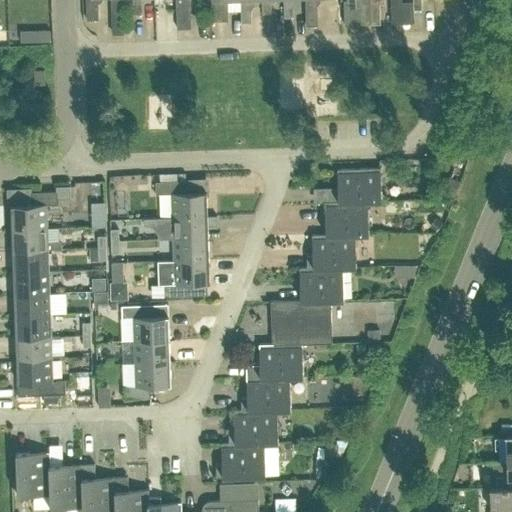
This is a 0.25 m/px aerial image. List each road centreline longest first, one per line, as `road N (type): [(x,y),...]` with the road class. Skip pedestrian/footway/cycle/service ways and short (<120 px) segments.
road 1 (residential): [(276,158),(413,145),(442,79),(445,50),(425,38),(67,50)]
road 2 (residential): [(0,416),(174,410),(199,391),(277,183),(276,158)]
road 3 (tertiary): [(376,511),(511,173)]
road 4 (residential): [(58,149),(75,164),(276,158)]
